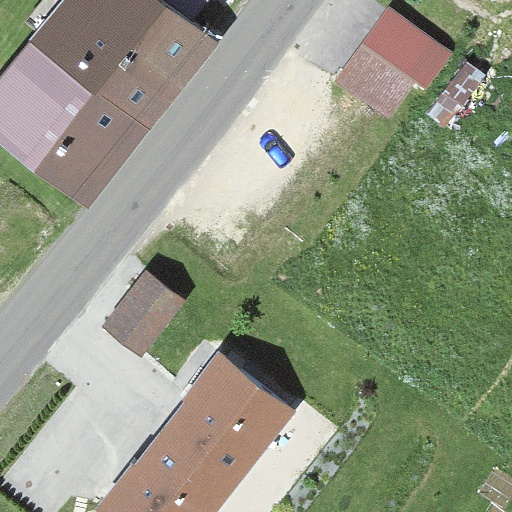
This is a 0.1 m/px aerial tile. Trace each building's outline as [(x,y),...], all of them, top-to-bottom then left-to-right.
[(68,0),(41,35),(146,118),(177,79),(211,31),(202,24),(193,17),(206,0),(68,0)] [(336,74),(384,112),(407,82),(419,91),(444,59),(385,13),(336,74)] [(84,193),(146,118),(41,35),(0,84),(0,125),(69,182),(84,193)] [(167,319),(186,333),(207,309),(184,292),(177,295),(148,272),(110,323),(144,350),(167,319)] [(199,511),(286,410),(219,354),(93,502),(104,511),(199,511)]
